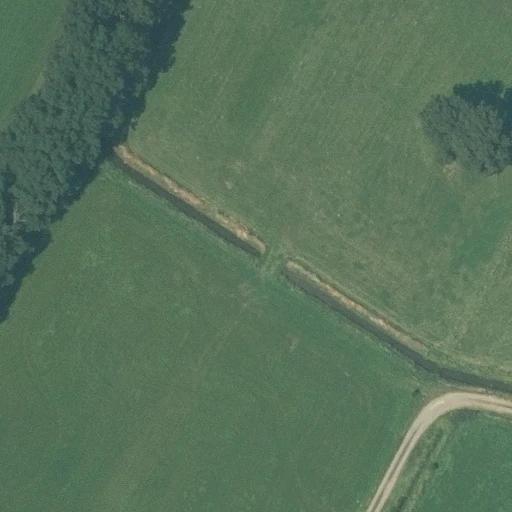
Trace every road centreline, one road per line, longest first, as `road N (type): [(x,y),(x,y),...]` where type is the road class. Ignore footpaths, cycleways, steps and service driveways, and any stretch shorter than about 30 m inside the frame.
road 1 (track): [(511,405),(485,399),(440,406),(414,431),(373,511)]
road 2 (track): [(87,0),(0,151)]
